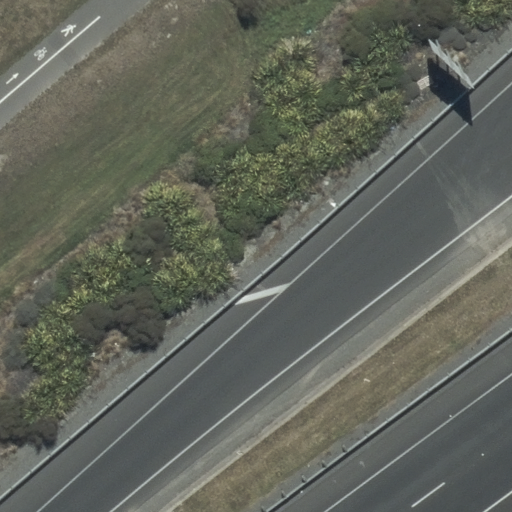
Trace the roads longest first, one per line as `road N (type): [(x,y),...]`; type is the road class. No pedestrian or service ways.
road 1 (motorway): [(81,511),(511,143)]
road 2 (motorway): [(414,511),(511,436)]
